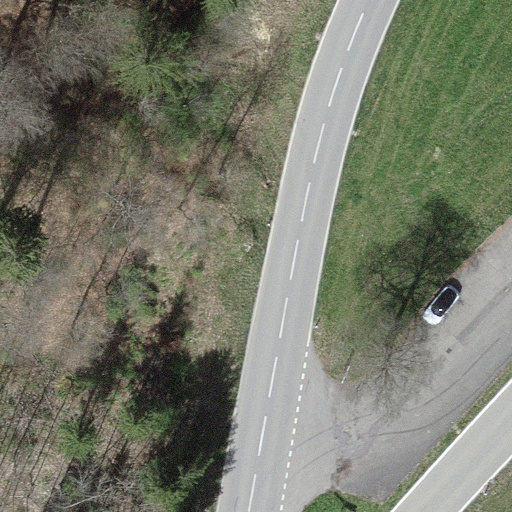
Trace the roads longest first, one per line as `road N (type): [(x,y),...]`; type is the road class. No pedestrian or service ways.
road 1 (tertiary): [(368,0),(316,143),(249,511)]
road 2 (tertiary): [(511,413),(424,511)]
